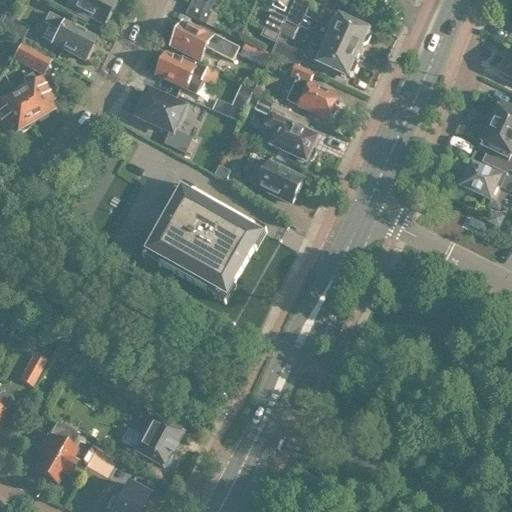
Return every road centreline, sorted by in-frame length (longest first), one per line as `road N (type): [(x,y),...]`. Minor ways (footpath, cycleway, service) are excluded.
road 1 (residential): [(155,0),(88,123),(18,181),(0,170)]
road 2 (unclassified): [(461,511),(269,403)]
road 3 (primary): [(269,403),(364,205)]
road 4 (primary): [(364,205),(440,31)]
road 5 (residential): [(364,205),(511,281)]
road 6 (primary): [(215,511),(269,403)]
